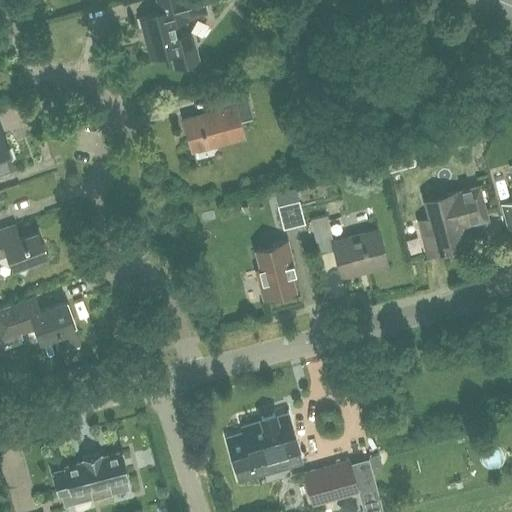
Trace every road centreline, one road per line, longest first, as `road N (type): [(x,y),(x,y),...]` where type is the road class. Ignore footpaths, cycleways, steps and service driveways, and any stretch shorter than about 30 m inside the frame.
road 1 (residential): [(194,372),(170,303),(122,272),(95,199),(111,97),(27,61),(5,0)]
road 2 (unclassified): [(194,372),(511,291)]
road 3 (unclassified): [(0,426),(158,382)]
road 4 (unclassified): [(202,511),(158,382)]
